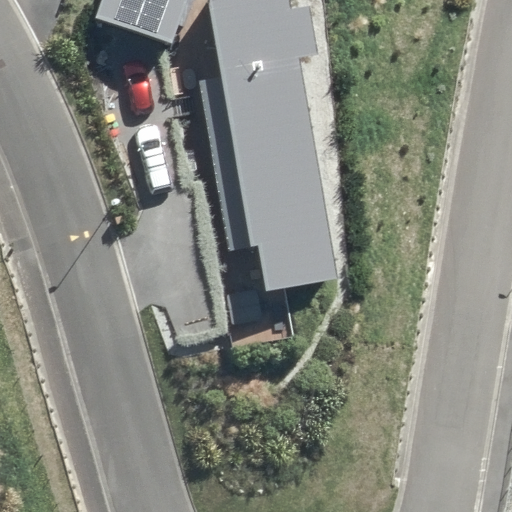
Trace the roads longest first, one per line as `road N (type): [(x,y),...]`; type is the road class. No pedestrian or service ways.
road 1 (residential): [(0,56),(82,258),(157,511)]
road 2 (residential): [(436,511),(511,91)]
